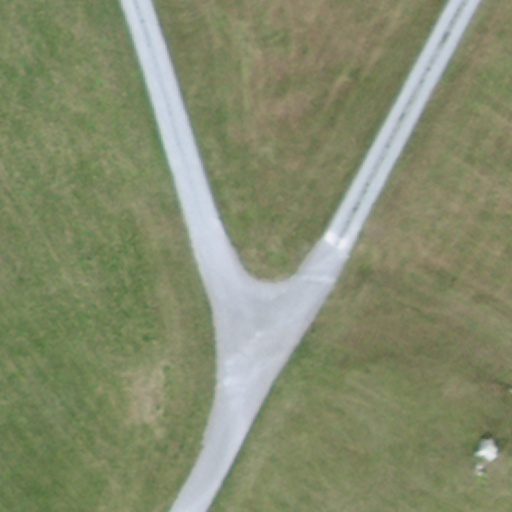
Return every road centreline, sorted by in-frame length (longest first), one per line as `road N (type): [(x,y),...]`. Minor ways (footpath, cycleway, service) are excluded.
road 1 (track): [(182,511),(460,0)]
road 2 (track): [(278,338),(215,273),(131,0)]
